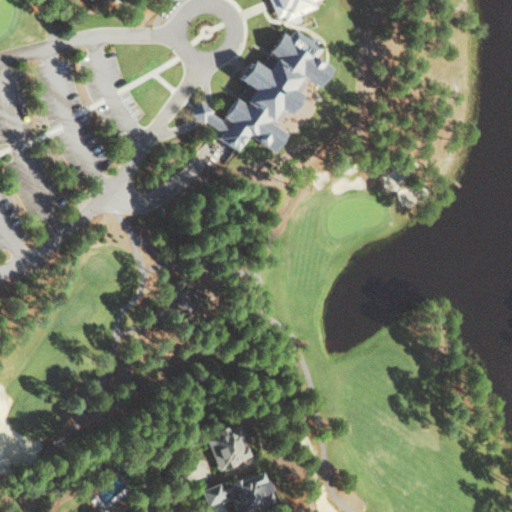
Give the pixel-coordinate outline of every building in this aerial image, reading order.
[(265,0),(273,18),(280,15),(283,21),(293,16),(292,15),(312,7),(309,0),(265,0)] [(233,151),(242,135),(270,152),(282,132),(274,128),(304,79),(316,87),(329,67),(312,56),(318,45),(303,36),(302,36),(290,29),(285,36),(277,31),(257,65),(246,59),(234,80),(240,84),(220,117),(194,101),(187,114),(217,132),(213,139),(233,151)] [(163,304),(183,317),(194,300),(174,287),(163,304)] [(202,440),(214,468),(246,455),(233,425),(224,429),(223,426),(212,431),(213,435),(202,440)] [(230,511),(242,511),(271,502),(260,469),(216,484),(215,482),(197,488),(203,504),(225,496),(230,511)]
